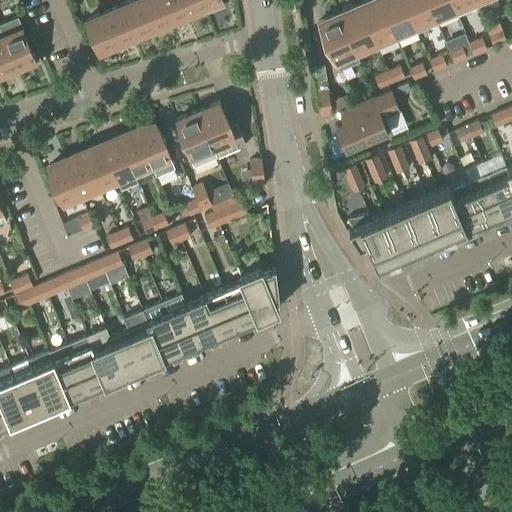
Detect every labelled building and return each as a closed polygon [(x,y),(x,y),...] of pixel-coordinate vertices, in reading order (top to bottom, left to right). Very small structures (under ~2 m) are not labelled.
[(139,0),(131,0),(120,5),(136,41),(145,37),(143,33),(151,29),(153,34),(139,0)] [(159,0),(139,0),(153,34),(163,30),(161,25),(169,22),(171,26),(159,0)] [(180,0),(159,0),(171,26),(181,22),(179,18),(186,15),(188,19),(189,19),(180,0)] [(201,0),(180,0),(189,19),(198,15),(196,10),(204,7),(206,12),(206,11),(201,0)] [(201,0),(206,11),(220,6),(218,1),(221,0),(201,0)] [(380,0),(366,0),(358,4),(375,43),(395,35),(380,0)] [(403,0),(380,0),(395,35),(415,26),(403,0)] [(427,0),(403,0),(415,26),(435,18),(427,0)] [(427,0),(435,18),(455,10),(450,0),(427,0)] [(450,0),(455,10),(474,1),(473,0),(450,0)] [(343,10),(338,12),(355,52),(375,43),(358,4),(351,7),(351,5),(342,9),(343,10)] [(120,5),(102,12),(116,44),(118,49),(128,44),(126,40),(133,37),(135,41),(136,41),(120,5)] [(102,12),(84,20),(97,51),(99,56),(110,52),(108,47),(116,44),(102,12)] [(338,12),(318,21),(326,41),(324,41),(329,51),(330,50),(339,70),(359,61),(355,52),(338,12)] [(17,16),(0,23),(0,29),(18,72),(32,66),(31,61),(35,59),(17,16)] [(501,28),(488,33),(493,45),(506,39),(501,28)] [(0,29),(0,79),(10,75),(8,71),(16,68),(18,72),(0,29)] [(481,36),(468,42),(473,53),(486,47),(481,36)] [(461,45),(448,50),(453,61),(466,56),(461,45)] [(441,53),(429,59),(433,70),(446,64),(441,53)] [(421,62),(409,67),(414,78),(426,73),(421,62)] [(400,65),(387,70),(391,81),(404,76),(400,65)] [(387,70),(374,75),(378,87),(391,81),(387,70)] [(406,81),(394,87),(397,94),(409,89),(406,81)] [(342,122),(335,125),(346,149),(383,133),(377,118),(394,111),(399,109),(390,88),(385,91),(381,92),(353,104),(357,116),(342,122)] [(327,89),(315,91),(319,114),(323,114),(331,113),(329,101),(327,90),(327,89)] [(218,101),(197,110),(216,156),(248,143),(238,120),(227,125),(225,121),(226,121),(218,101)] [(504,108),(491,114),(496,125),(509,120),(504,108)] [(197,110),(176,119),(184,139),(185,138),(187,142),(183,143),(193,166),(216,156),(197,110)] [(478,119),(466,124),(471,136),(482,131),(478,119)] [(154,121),(136,129),(151,165),(155,173),(173,166),(154,121)] [(466,124),(455,129),(460,140),(471,136),(466,124)] [(437,128),(426,133),(430,144),(442,139),(437,128)] [(136,129),(118,136),(134,172),(151,165),(136,129)] [(420,135),(409,140),(414,151),(425,146),(420,135)] [(118,136),(101,144),(116,180),(120,189),(138,182),(134,172),(118,136)] [(101,144),(83,151),(98,187),(116,180),(101,144)] [(398,144),(387,149),(392,160),(403,155),(398,144)] [(425,146),(414,151),(418,162),(430,158),(425,146)] [(83,151),(65,159),(80,195),(98,187),(83,151)] [(376,153),(365,158),(369,170),(381,165),(376,153)] [(403,155),(392,160),(396,172),(408,167),(403,155)] [(261,158),(248,159),(249,169),(250,183),(264,182),(264,180),(261,158)] [(65,159),(47,166),(62,202),(80,195),(65,159)] [(354,163),(343,168),(347,179),(359,174),(354,163)] [(511,179),(505,164),(487,172),(503,212),(511,207),(511,179)] [(381,165),(369,170),(374,181),(386,176),(381,165)] [(487,172),(468,180),(485,220),(503,212),(487,172)] [(359,174),(347,179),(352,190),(363,186),(359,174)] [(449,185),(446,186),(464,228),(485,220),(468,180),(450,188),(449,185)] [(197,197),(184,202),(189,214),(212,204),(202,181),(192,186),(197,197)] [(446,186),(424,195),(442,238),(464,228),(446,186)] [(211,205),(213,210),(218,223),(247,211),(241,198),(235,201),(232,195),(211,205)] [(424,195),(402,205),(420,247),(442,238),(424,195)] [(402,205),(380,214),(398,256),(420,247),(402,205)] [(213,210),(204,214),(209,227),(218,223),(213,210)] [(163,211),(152,216),(157,227),(168,222),(163,211)] [(88,213),(76,217),(81,228),(81,229),(92,224),(88,213)] [(368,213),(347,217),(352,226),(348,228),(358,244),(366,241),(376,265),(377,265),(398,256),(380,214),(370,218),(368,213)] [(152,216),(141,221),(145,232),(157,227),(152,216)] [(184,222),(175,226),(180,239),(190,235),(184,222)] [(128,226),(116,231),(121,242),(132,237),(128,226)] [(175,226),(165,230),(171,243),(180,239),(175,226)] [(116,231),(105,235),(110,247),(121,242),(116,231)] [(146,238),(137,242),(142,255),(152,251),(146,238)] [(137,242),(127,246),(133,259),(142,255),(137,242)] [(108,254),(99,258),(104,271),(114,267),(108,254)] [(99,258),(61,274),(66,287),(104,271),(99,258)] [(260,267),(240,275),(257,316),(277,308),(270,291),(275,289),(276,293),(277,293),(274,265),(272,265),(272,266),(262,271),(260,267)] [(32,286),(23,290),(28,303),(66,287),(61,274),(32,286)] [(27,275),(9,282),(14,294),(23,290),(32,286),(27,275)] [(241,279),(223,287),(238,324),(249,320),(249,321),(255,318),(254,317),(257,316),(257,317),(257,316),(240,275),(240,276),(241,279)] [(223,287),(204,295),(219,332),(229,328),(230,329),(236,326),(235,325),(238,324),(223,287)] [(23,290),(14,294),(13,294),(19,307),(28,303),(23,290)] [(180,292),(161,300),(181,348),(185,346),(185,348),(191,345),(190,344),(200,340),(185,303),(180,292)] [(204,295),(185,303),(200,340),(204,338),(204,340),(210,337),(209,336),(219,332),(204,295)] [(161,300),(142,308),(162,356),(163,356),(166,354),(166,356),(172,353),(171,352),(181,348),(161,300)] [(142,308),(123,316),(128,327),(143,364),(153,360),(154,361),(160,359),(159,358),(162,356),(142,308)] [(105,326),(86,334),(105,380),(115,376),(116,377),(122,375),(121,374),(124,372),(109,335),(105,326)] [(128,327),(109,335),(124,372),(134,368),(135,369),(140,367),(140,366),(143,364),(128,327)] [(86,334),(67,342),(86,388),(96,384),(97,385),(102,383),(102,381),(105,380),(105,381),(105,380),(86,334)] [(67,342),(48,350),(52,359),(67,396),(68,396),(77,392),(78,393),(83,390),(83,389),(86,388),(67,342)] [(47,348),(28,356),(48,404),(58,400),(59,401),(65,399),(64,398),(67,396),(52,359),(47,348)] [(28,356),(9,364),(29,412),(39,408),(40,409),(45,407),(45,405),(48,404),(28,356)] [(0,367),(0,396),(10,421),(20,416),(21,417),(26,415),(26,414),(29,412),(9,364),(0,367)] [(0,396),(0,424),(1,424),(2,425),(7,422),(10,421),(0,396)]
